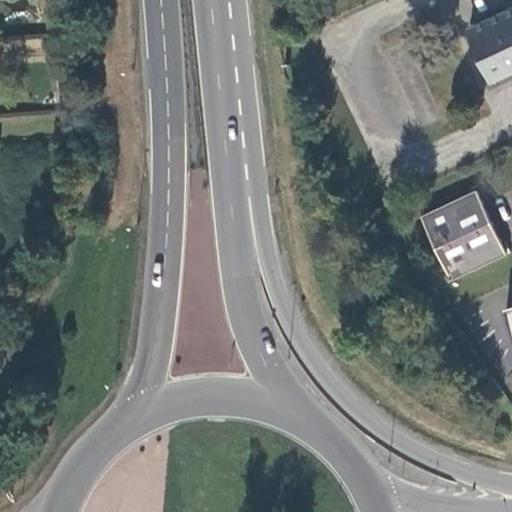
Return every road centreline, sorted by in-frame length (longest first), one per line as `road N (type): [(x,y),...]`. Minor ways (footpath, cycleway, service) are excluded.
road 1 (trunk): [(511,483),(443,467),(390,440),(319,373),(278,292),(249,147),(221,108)]
road 2 (trunk): [(159,0),(167,127),(162,259),(154,345),(134,418)]
road 3 (trunk): [(297,417),(256,338),(221,108)]
road 4 (unknown): [(393,0),(356,17),(346,42),(350,63),(402,148),(457,151),(511,125)]
road 5 (primary): [(297,417),(215,397),(134,418)]
